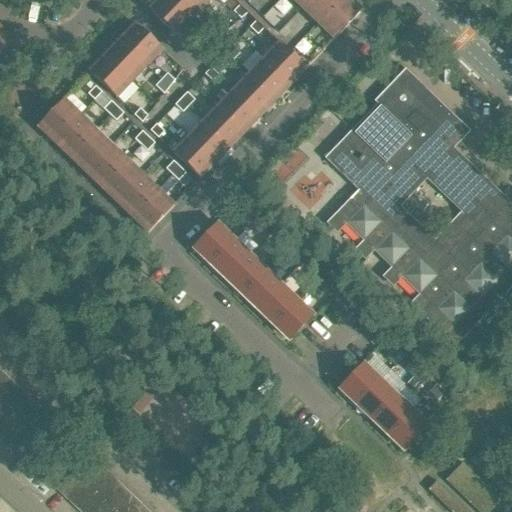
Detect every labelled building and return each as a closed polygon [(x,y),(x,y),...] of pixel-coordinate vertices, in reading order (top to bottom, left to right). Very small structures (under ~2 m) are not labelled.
[(170,0),(159,0),(150,11),(176,36),(191,20),(170,0)] [(202,0),(170,0),(191,20),(207,4),(202,0)] [(233,12),(240,5),(234,0),(227,0),(224,3),(233,12)] [(234,0),(240,5),(248,13),(256,21),(264,29),(280,44),(306,69),(334,40),(360,13),(345,0),(234,0)] [(240,5),(233,12),(241,20),(248,13),(240,5)] [(256,21),(250,28),(257,36),(264,29),(256,21)] [(121,41),(147,66),(162,50),(136,25),(121,41)] [(206,34),(214,42),(221,36),(212,28),(206,34)] [(0,29),(0,54),(12,42),(0,29)] [(200,40),(208,48),(214,42),(206,34),(200,40)] [(121,41),(105,57),(132,82),(147,66),(121,41)] [(280,44),(264,60),(291,85),(306,69),(280,44)] [(232,47),(226,53),(234,60),(240,54),(232,47)] [(220,59),(228,67),(234,60),(226,53),(220,59)] [(90,73),(116,98),(132,82),(105,57),(90,73)] [(264,60),(249,76),(276,101),(291,85),(264,60)] [(205,75),(212,82),(219,76),(211,69),(205,75)] [(459,173),(445,159),(470,133),(431,95),(428,98),(403,74),(406,71),(405,70),(374,103),(380,109),(355,135),(352,132),(335,149),(368,182),(335,216),(429,306),(420,316),(454,349),(511,289),(511,205),(491,186),(482,195),(468,182),(474,176),(465,167),(459,173)] [(167,74),(161,80),(169,88),(174,81),(167,74)] [(249,76),(234,91),(261,116),(276,101),(249,76)] [(155,86),(164,95),(169,88),(161,80),(155,86)] [(95,87),(88,95),(94,101),(102,93),(95,87)] [(234,91),(219,107),(246,132),(261,116),(234,91)] [(181,99),(189,107),(195,101),(187,93),(181,99)] [(175,106),(183,113),(189,107),(181,99),(175,106)] [(63,101),(38,127),(54,142),(79,116),(63,101)] [(111,102),(104,110),(110,116),(117,108),(111,102)] [(219,107),(204,123),(231,148),(246,132),(219,107)] [(124,114),(117,108),(110,116),(116,122),(124,114)] [(134,116),(142,123),(147,117),(140,109),(134,116)] [(79,116),(54,142),(70,158),(95,131),(79,116)] [(204,123),(189,138),(215,164),(231,148),(204,123)] [(150,131),(158,139),(164,133),(156,125),(150,131)] [(70,158),(85,173),(111,146),(95,131),(70,158)] [(135,140),(141,146),(149,138),(142,132),(135,140)] [(149,138),(141,146),(147,152),(155,144),(149,138)] [(189,138),(174,154),(200,179),(215,164),(189,138)] [(111,146),(85,173),(101,188),(127,161),(111,146)] [(127,161),(101,188),(117,203),(142,176),(127,161)] [(173,162),(166,170),(172,176),(180,168),(173,162)] [(180,168),(172,176),(178,182),(186,174),(180,168)] [(142,176),(117,203),(133,218),(158,192),(142,176)] [(272,186),(256,202),(284,229),(300,213),(272,186)] [(158,192),(133,218),(149,233),(174,207),(158,192)] [(245,213),(239,219),(248,227),(249,226),(253,221),(245,213)] [(217,226),(194,250),(210,265),(233,241),(226,234),(227,232),(234,239),(244,229),(229,214),(219,224),(224,228),(222,230),(217,226)] [(249,226),(248,227),(256,235),(262,229),(253,221),(249,226)] [(279,239),(274,245),(282,253),(288,248),(279,239)] [(233,241),(210,265),(226,280),(249,256),(233,241)] [(288,248),(282,253),(291,262),(297,256),(288,248)] [(249,256),(226,280),(242,296),(265,271),(249,256)] [(265,271),(242,296),(257,311),(281,287),(265,271)] [(309,271),(302,278),(311,286),(311,285),(317,279),(309,271)] [(311,285),(311,286),(319,294),(326,287),(317,279),(311,285)] [(281,287),(257,311),(273,326),(296,302),(281,287)] [(296,302),(273,326),(289,341),(312,317),(296,302)] [(392,349),(383,359),(394,370),(403,360),(392,349)] [(412,362),(406,368),(415,376),(420,370),(412,362)] [(363,366),(340,390),(356,406),(379,382),(363,366)] [(420,370),(415,376),(423,384),(429,378),(420,370)] [(1,372),(0,372),(0,389),(9,380),(1,372)] [(9,380),(0,389),(0,404),(1,406),(18,388),(9,380)] [(395,397),(379,382),(356,406),(372,421),(395,397)] [(18,388),(1,406),(10,414),(27,397),(18,388)] [(433,388),(427,394),(436,402),(442,396),(433,388)] [(27,397),(10,414),(19,423),(35,405),(27,397)] [(395,397),(372,421),(388,436),(411,412),(395,397)] [(35,405),(19,423),(28,431),(44,413),(35,405)] [(0,425),(10,414),(1,406),(0,407),(0,425)] [(411,412),(388,436),(404,452),(427,428),(411,412)] [(44,413),(28,431),(36,439),(53,422),(44,413)] [(0,437),(2,440),(19,423),(10,414),(0,425),(0,437)] [(53,422),(36,439),(45,448),(62,430),(53,422)] [(19,423),(2,440),(11,448),(28,431),(19,423)] [(28,431),(11,448),(20,456),(36,439),(28,431)] [(36,439),(20,456),(29,465),(45,448),(36,439)] [(478,452),(470,462),(475,467),(484,458),(478,452)] [(74,472),(72,473),(81,482),(98,464),(89,456),(74,472)] [(484,458),(475,467),(482,473),(490,464),(484,458)] [(463,463),(454,472),(460,478),(468,469),(463,463)] [(98,464),(81,482),(89,490),(106,472),(105,471),(98,464)] [(490,464),(482,473),(488,479),(496,470),(490,464)] [(468,469),(460,478),(466,484),(474,475),(468,469)] [(496,470),(488,479),(494,485),(502,476),(496,470)] [(106,472),(89,490),(98,498),(115,481),(114,480),(106,472)] [(454,472),(445,481),(451,487),(460,478),(454,472)] [(72,473),(56,491),(65,499),(81,482),(72,473)] [(474,475),(466,484),(472,489),(480,480),(474,475)] [(502,476),(494,485),(500,491),(508,481),(502,476)] [(460,478),(451,487),(457,493),(466,484),(460,478)] [(480,480),(472,489),(478,495),(486,486),(480,480)] [(115,481),(98,498),(107,506),(124,489),(115,481)] [(437,481),(428,491),(433,496),(442,487),(437,481)] [(511,484),(508,481),(500,491),(506,496),(511,489),(511,484)] [(81,482),(65,499),(72,506),(73,507),(89,490),(81,482)] [(466,484),(457,493),(463,498),(472,489),(466,484)] [(486,486),(478,495),(483,501),(492,492),(486,486)] [(442,487),(433,496),(439,502),(448,493),(442,487)] [(124,489),(107,506),(112,511),(118,511),(133,498),(124,489)] [(472,489),(463,498),(469,504),(478,495),(472,489)] [(89,490),(73,507),(78,511),(84,511),(98,498),(89,490)] [(492,492),(483,501),(489,507),(498,498),(492,492)] [(448,493),(439,502),(445,508),(454,499),(448,493)] [(478,495),(469,504),(475,510),(483,501),(478,495)] [(15,511),(0,497),(0,511),(15,511)] [(98,498),(84,511),(101,511),(107,506),(98,498)] [(133,498),(118,511),(135,511),(141,506),(133,498)] [(498,498),(489,507),(494,511),(495,511),(504,503),(498,498)] [(454,499),(445,508),(449,511),(453,511),(460,504),(454,499)] [(483,501),(475,510),(476,511),(484,511),(489,507),(483,501)] [(504,503),(495,511),(508,511),(510,510),(504,503)]
